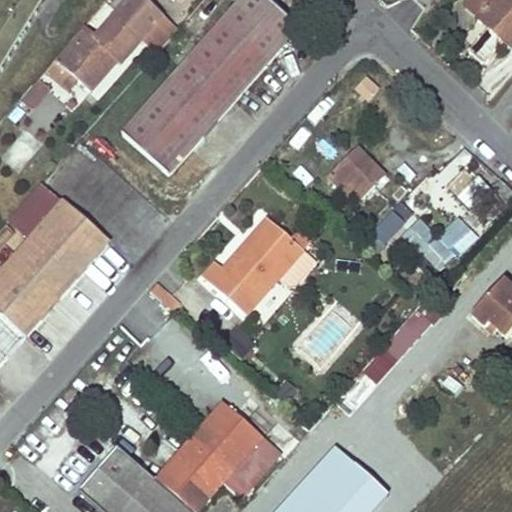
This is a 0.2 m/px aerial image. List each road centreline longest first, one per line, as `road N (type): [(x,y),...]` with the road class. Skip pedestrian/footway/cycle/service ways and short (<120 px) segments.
road 1 (residential): [(369,24),(0,439)]
road 2 (residential): [(369,24),(511,162)]
